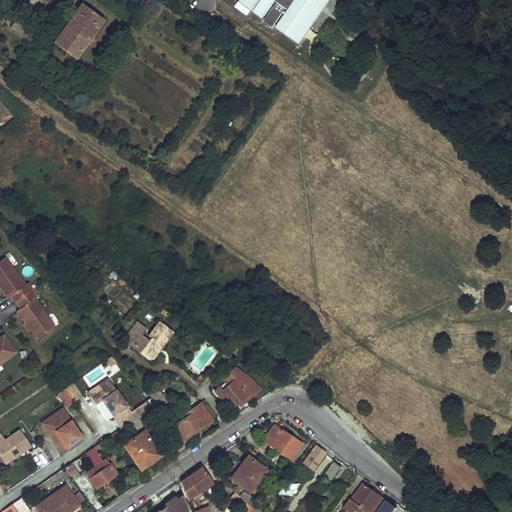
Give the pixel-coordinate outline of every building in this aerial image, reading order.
[(245,0),(242,4),(262,18),(275,1),(287,10),(275,27),(298,44),(302,38),(299,36),(308,24),(310,25),(313,22),(316,18),(316,17),(318,14),(316,12),(324,0),(245,0)] [(302,38),(298,44),(299,44),(330,0),(324,0),(316,12),(318,14),(316,17),(316,18),(313,22),(310,25),(308,24),(299,36),(302,38)] [(106,21),(82,4),(54,43),(77,60),(106,21)] [(13,294),(18,301),(35,288),(30,282),(27,284),(7,256),(0,260),(0,282),(2,286),(10,296),(13,294)] [(35,288),(18,301),(22,307),(19,310),(27,320),(33,329),(39,338),(57,325),(37,298),(40,295),(35,288)] [(145,328),(137,322),(124,341),(151,361),(174,332),(162,323),(161,325),(151,338),(149,341),(140,335),(145,328)] [(158,323),(148,336),(151,338),(161,325),(158,323)] [(0,363),(17,352),(4,335),(0,337),(0,363)] [(240,386),(250,378),(235,367),(220,379),(227,386),(236,378),(239,381),(238,383),(240,386)] [(108,378),(99,385),(102,389),(103,390),(112,384),(108,378)] [(227,386),(217,395),(229,409),(247,394),(250,397),(259,389),(250,378),(240,386),(238,383),(239,381),(236,378),(227,386)] [(66,406),(82,395),(73,382),(57,393),(66,406)] [(112,416),(117,422),(131,412),(112,384),(103,390),(102,389),(90,397),(95,405),(101,400),(112,416)] [(151,393),(159,406),(168,401),(159,388),(151,393)] [(95,405),(106,420),(112,416),(101,400),(95,405)] [(117,422),(121,428),(136,418),(144,412),(150,408),(145,402),(131,412),(117,422)] [(183,420),(170,428),(179,441),(211,420),(200,403),(181,416),(183,420)] [(53,419),(43,425),(48,433),(54,429),(67,447),(82,437),(62,409),(51,416),(53,419)] [(144,412),(136,418),(144,430),(145,430),(144,412)] [(51,416),(41,423),(43,425),(53,419),(51,416)] [(275,425),(264,440),(291,459),(302,445),(275,425)] [(54,429),(48,433),(60,451),(67,447),(54,429)] [(144,430),(123,445),(128,453),(132,451),(143,467),(161,455),(145,430),(144,430)] [(0,434),(0,456),(5,465),(30,447),(19,431),(4,441),(0,434)] [(316,446),(305,461),(314,468),(326,454),(316,446)] [(95,468),(87,473),(97,488),(116,474),(107,459),(104,462),(94,447),(85,453),(95,468)] [(240,463),(230,476),(249,490),(265,469),(247,456),(242,464),(240,463)] [(81,457),(65,469),(74,481),(80,476),(76,469),(85,462),(81,457)] [(335,462),(326,474),(332,479),(341,467),(335,462)] [(191,499),(215,482),(202,465),(179,482),(191,499)] [(365,483),(352,501),(366,511),(377,511),(387,500),(365,483)] [(65,484),(62,486),(76,506),(79,503),(65,484)] [(62,486),(35,505),(39,511),(67,511),(76,506),(62,486)] [(167,506),(165,504),(159,509),(160,511),(185,511),(186,510),(181,495),(167,506)] [(20,498),(12,504),(18,511),(26,511),(29,510),(20,498)] [(394,511),(396,509),(387,502),(379,511),(394,511)]
